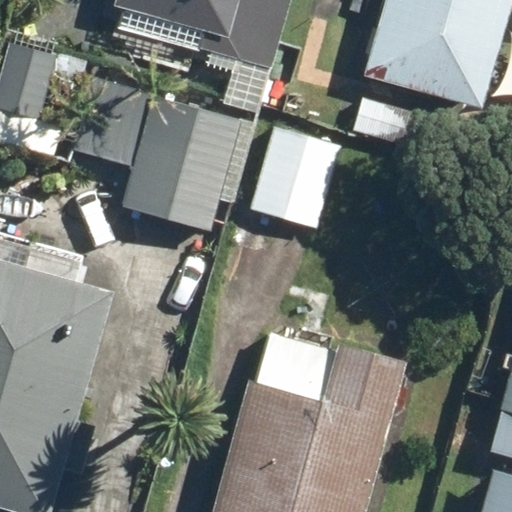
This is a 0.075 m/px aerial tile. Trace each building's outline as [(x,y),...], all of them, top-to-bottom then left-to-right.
[(116,0),(234,33),(242,0),(116,0)] [(511,0),(385,0),(366,68),(482,102),(511,0)] [(61,142),(90,62),(12,36),(0,71),(0,140),(56,159),(61,142)] [(90,62),(61,142),(135,166),(162,85),(90,62)] [(162,85),(135,166),(124,199),(219,229),(227,204),(236,207),(265,119),(162,85)] [(342,139),(272,125),(255,208),(325,223),(342,139)] [(54,511),(120,286),(0,251),(0,503),(29,511),(54,511)] [(269,328),(213,511),(363,511),(410,356),(342,336),(339,348),(269,328)] [(511,467),(497,463),(483,511),(511,511),(511,380),(493,444),(511,449),(511,467)]
